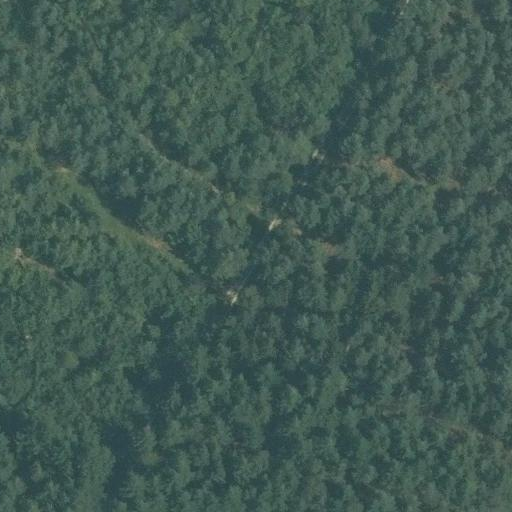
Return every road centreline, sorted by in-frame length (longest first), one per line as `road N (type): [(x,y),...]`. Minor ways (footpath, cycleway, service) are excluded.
road 1 (unknown): [(379,0),(214,296)]
road 2 (track): [(214,296),(0,147)]
road 3 (unknown): [(214,296),(93,511)]
